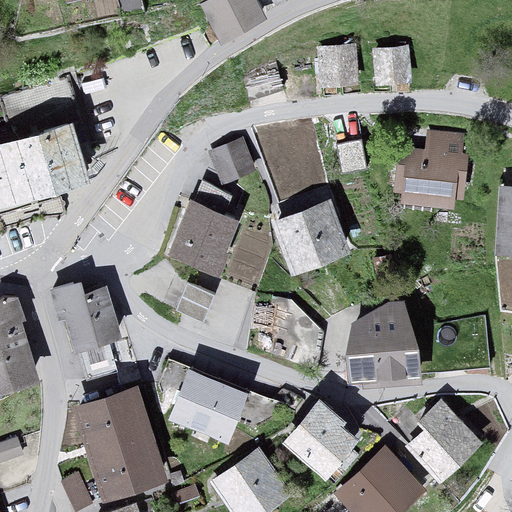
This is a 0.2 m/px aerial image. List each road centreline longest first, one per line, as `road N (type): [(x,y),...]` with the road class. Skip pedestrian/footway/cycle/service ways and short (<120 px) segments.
road 1 (residential): [(122,258),(194,145),(242,117),(353,102),(451,103),(511,118)]
road 2 (residential): [(511,411),(489,388),(358,402),(166,329),(129,295),(122,258)]
road 3 (unclassified): [(20,273),(51,255),(185,79),(316,0)]
road 4 (unclassified): [(38,511),(54,403),(20,273)]
